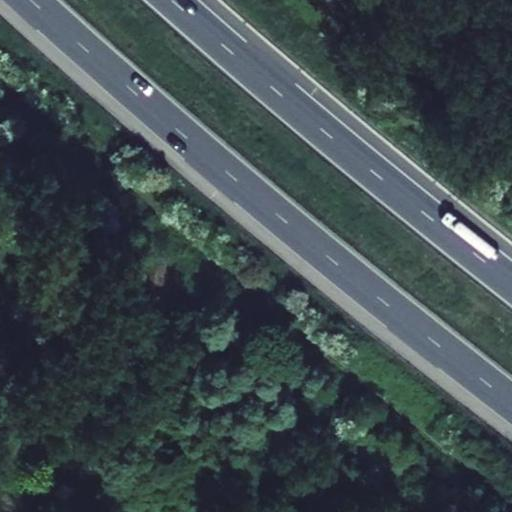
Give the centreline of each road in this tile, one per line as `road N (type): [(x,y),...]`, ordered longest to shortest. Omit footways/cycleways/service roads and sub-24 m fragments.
road 1 (motorway): [(31,0),(235,180),(511,403)]
road 2 (motorway): [(511,283),(171,0)]
